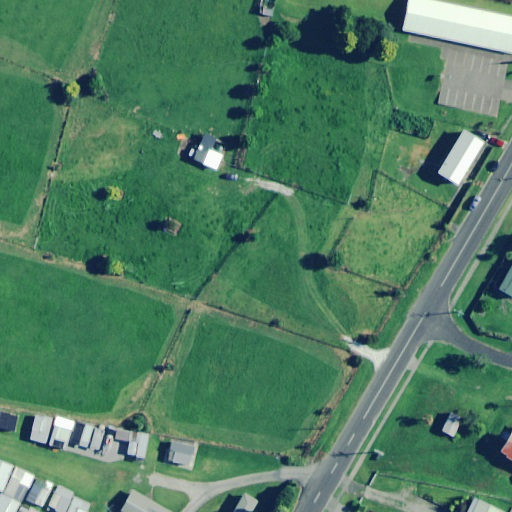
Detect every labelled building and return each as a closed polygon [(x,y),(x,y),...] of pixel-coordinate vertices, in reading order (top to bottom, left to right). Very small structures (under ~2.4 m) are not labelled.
[(511,15),(437,0),(403,0),(397,28),(511,53),(511,48),(511,15)] [(481,142),(461,130),(436,172),(456,184),(481,142)] [(511,261),(497,288),(511,296),(511,261)] [(50,419),(35,415),(29,439),(44,443),(50,419)] [(56,417),(48,445),(64,449),(71,421),(56,417)] [(458,424),(447,418),(440,430),(452,436),(458,424)] [(511,433),(509,432),(497,452),(511,461),(511,433)] [(194,445),(170,439),(165,460),(189,466),(194,445)] [(169,511),(136,491),(124,510),(127,511),(169,511)] [(254,511),(260,503),(246,493),(233,511),(254,511)] [(502,511),(471,497),(463,511),(502,511)]
